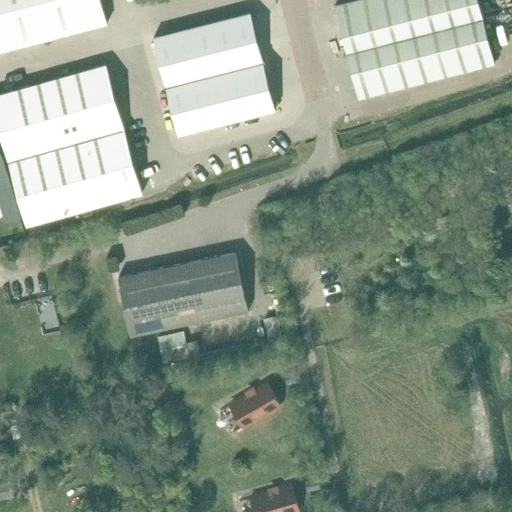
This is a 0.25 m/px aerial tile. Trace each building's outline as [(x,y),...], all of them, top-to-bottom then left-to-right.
[(0,0),(0,51),(14,48),(1,0),(0,0)] [(1,0),(14,48),(53,38),(43,0),(1,0)] [(100,0),(43,0),(53,38),(107,24),(100,0)] [(343,36),(347,51),(425,31),(416,0),(353,0),(335,5),(339,20),(341,20),(345,35),(343,36)] [(416,0),(425,31),(483,16),(478,0),(416,0)] [(251,13),(192,28),(205,76),(263,61),(251,13)] [(483,16),(425,31),(437,78),(495,63),(483,16)] [(192,28),(154,38),(166,86),(205,76),(192,28)] [(425,31),(347,51),(351,67),(353,66),(357,82),(355,82),(359,98),(437,78),(425,31)] [(263,61),(205,76),(217,125),(276,110),(263,61)] [(0,93),(0,130),(9,161),(124,129),(106,64),(0,93)] [(205,76),(166,86),(179,135),(217,125),(205,76)] [(124,129),(9,161),(27,225),(142,193),(124,129)] [(0,144),(0,244),(26,239),(9,176),(0,144)] [(445,216),(429,221),(433,235),(449,230),(445,216)] [(236,252),(118,277),(130,336),(249,311),(236,252)] [(264,319),(268,339),(285,336),(281,315),(264,319)] [(189,358),(184,331),(157,336),(163,363),(189,358)] [(297,373),(286,375),(288,383),(299,381),(297,373)] [(281,406),(268,384),(230,405),(243,427),(281,406)] [(318,480),(307,482),(309,490),(319,488),(318,480)] [(0,483),(0,500),(14,497),(11,482),(0,483)] [(292,486),(250,498),(254,511),(294,511),(299,511),(292,486)]
